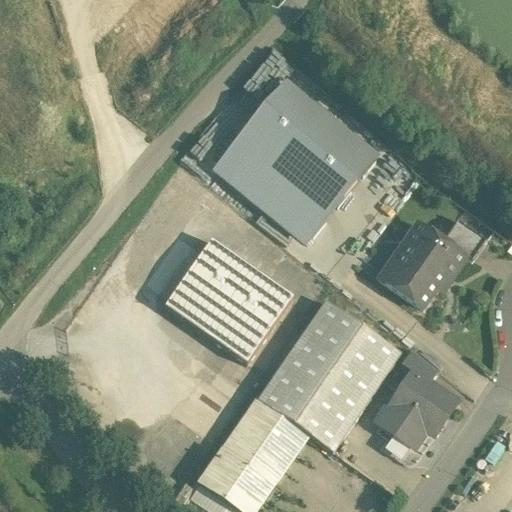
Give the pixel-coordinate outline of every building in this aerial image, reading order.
[(312,126),(258,192),(300,226),(353,160),(312,126)] [(486,245),(456,225),(442,246),(466,263),(466,264),(471,267),(486,245)] [(442,246),(416,229),(406,243),(408,253),(384,288),(422,314),(446,280),(452,283),(466,264),(466,263),(442,246)] [(292,303),(210,246),(165,312),(247,369),(292,303)] [(400,359),(324,307),(256,406),(307,441),(332,458),(400,359)] [(438,376),(411,355),(401,370),(411,377),(412,376),(430,388),(430,387),(438,376)] [(436,397),(431,393),(430,388),(412,376),(411,377),(389,411),(390,412),(378,430),(395,441),(397,438),(412,449),(423,434),(433,441),(457,407),(441,396),(436,397)] [(307,441),(256,406),(217,462),(268,497),(307,441)] [(257,511),(268,497),(217,462),(195,493),(222,511),(257,511)]
